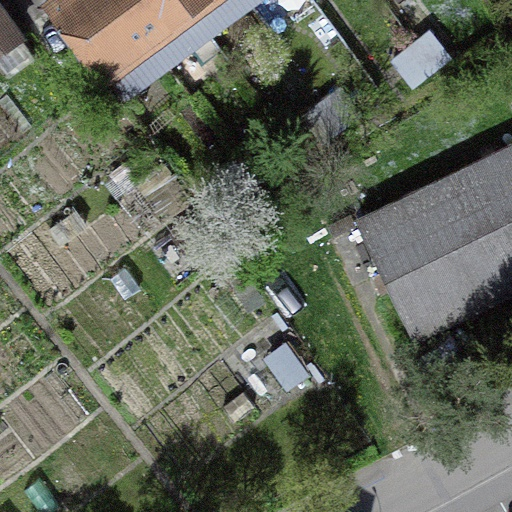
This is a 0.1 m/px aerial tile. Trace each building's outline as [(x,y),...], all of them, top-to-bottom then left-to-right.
[(0,0),(0,51),(24,34),(0,0)] [(60,0),(55,4),(120,92),(163,61),(117,0),(60,0)] [(182,0),(117,0),(163,61),(205,30),(182,0)] [(182,0),(205,30),(245,0),(182,0)] [(426,31),(394,57),(415,83),(447,57),(426,31)] [(511,101),(511,148),(359,222),(414,334),(511,286),(511,87),(507,90),(511,101)] [(304,114),(325,140),(357,114),(337,88),(304,114)] [(239,193),(272,168),(253,142),(220,166),(239,193)]
